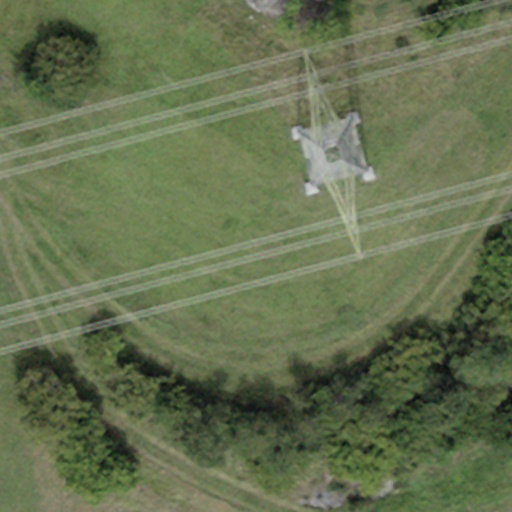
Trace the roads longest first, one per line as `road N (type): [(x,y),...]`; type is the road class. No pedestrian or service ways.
road 1 (track): [(0,170),(70,297),(218,384),(339,376),(410,333),(511,198)]
road 2 (track): [(0,213),(47,374),(141,461),(239,511)]
